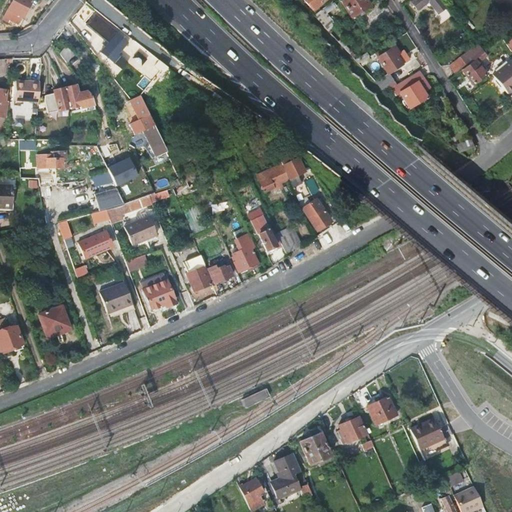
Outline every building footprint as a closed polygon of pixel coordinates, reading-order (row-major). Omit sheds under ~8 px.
[(31,0),(14,0),(3,21),(7,23),(9,20),(17,25),(18,23),(20,24),(23,19),(24,20),(33,1),(31,0)] [(304,0),(313,9),(322,0),(304,0)] [(366,0),(349,0),(343,5),(354,21),(372,8),(366,0)] [(414,0),(412,2),(418,10),(428,3),(437,14),(447,7),(440,0),(414,0)] [(511,0),(494,0),(494,1),(510,20),(511,17),(511,0)] [(128,43),(116,33),(101,53),(115,64),(121,56),(119,55),(128,43)] [(393,42),(377,52),(381,58),(379,59),(393,83),(407,74),(402,65),(405,63),(393,42)] [(480,45),(462,59),(464,62),(467,65),(468,66),(475,60),(486,52),(484,50),(480,45)] [(486,52),(475,60),(478,63),(488,55),(486,52)] [(58,57),(65,65),(69,61),(63,53),(58,57)] [(462,59),(450,67),(456,74),(467,65),(464,62),(462,59)] [(468,66),(462,71),(473,86),(487,75),(478,63),(475,60),(468,66)] [(511,60),(494,75),(508,94),(511,90),(511,60)] [(423,80),(419,72),(417,73),(396,86),(395,86),(392,88),(396,95),(400,93),(409,107),(426,97),(424,93),(430,90),(424,80),(423,80)] [(15,80),(13,100),(37,102),(39,82),(15,80)] [(170,82),(145,94),(151,105),(174,94),(170,82)] [(63,90),(70,110),(79,107),(80,109),(94,105),(93,101),(92,97),(88,93),(76,97),(73,87),(63,90)] [(45,99),(50,116),(69,110),(70,110),(63,90),(62,90),(54,93),(55,95),(45,99)] [(140,120),(130,125),(135,135),(146,129),(152,142),(155,141),(158,145),(162,143),(139,97),(130,101),(140,120)] [(35,122),(34,140),(41,140),(43,122),(35,122)] [(98,135),(97,148),(105,149),(106,137),(98,135)] [(275,150),(280,160),(294,154),(283,147),(275,150)] [(224,154),(227,163),(237,159),(233,149),(224,154)] [(52,156),(37,156),(37,169),(61,168),(61,164),(63,164),(63,161),(65,161),(65,153),(52,153),(52,156)] [(280,160),(293,188),(301,184),(299,177),(311,171),(303,161),(301,159),(294,154),(280,160)] [(108,165),(115,185),(137,177),(130,157),(108,165)] [(281,165),(256,176),(264,192),(273,188),(273,187),(288,180),(281,165)] [(92,176),(95,187),(113,181),(109,171),(92,176)] [(293,188),(299,201),(312,194),(306,182),(301,184),(293,188)] [(12,188),(0,186),(0,209),(11,210),(12,188)] [(94,195),(99,212),(105,210),(124,204),(116,189),(94,195)] [(141,199),(143,206),(152,203),(150,197),(141,199)] [(319,199),(303,207),(316,230),(331,222),(319,199)] [(332,202),(341,220),(344,218),(334,200),(332,202)] [(328,204),(339,222),(340,221),(341,220),(332,202),(328,204)] [(99,212),(64,222),(66,230),(109,218),(105,210),(99,212)] [(149,216),(124,226),(132,245),(157,235),(149,216)] [(261,234),(267,250),(278,245),(268,224),(257,229),(259,234),(261,234)] [(106,230),(77,242),(83,258),(106,249),(105,247),(112,244),(106,230)] [(233,255),(231,256),(237,271),(249,266),(250,269),(259,265),(251,248),(255,246),(250,233),(238,238),(242,249),(232,253),(233,255)] [(279,241),(285,253),(294,248),(289,237),(279,241)] [(188,266),(184,268),(193,289),(211,282),(202,261),(204,260),(200,250),(184,256),(188,266)] [(125,261),(128,271),(142,265),(138,256),(125,261)] [(215,265),(208,268),(213,281),(231,274),(227,265),(223,267),(222,266),(216,268),(215,265)] [(166,280),(143,289),(151,310),(159,306),(161,310),(176,304),(166,280)] [(99,292),(107,313),(131,303),(123,282),(99,292)] [(62,305),(38,313),(47,338),(59,333),(58,330),(69,326),(62,305)] [(0,352),(22,344),(15,327),(8,329),(3,316),(0,317),(0,352)] [(388,396),(367,407),(376,426),(397,415),(388,396)] [(338,426),(346,444),(365,435),(357,417),(338,426)] [(412,433),(420,450),(444,440),(435,419),(424,424),(425,427),(412,433)] [(333,433),(339,447),(346,444),(338,426),(334,428),(336,432),(333,433)] [(320,434),(299,443),(307,461),(328,451),(320,434)] [(362,445),(367,457),(376,453),(371,441),(362,445)] [(281,478),(271,483),(277,498),(299,489),(293,474),(300,472),(293,454),(274,462),(281,478)] [(452,489),(470,480),(464,468),(446,476),(452,489)] [(239,487),(246,501),(251,511),(263,505),(258,495),(262,492),(256,479),(239,487)] [(454,495),(461,511),(472,511),(471,510),(484,505),(475,486),(454,495)] [(418,491),(421,496),(428,492),(425,487),(418,491)] [(456,511),(448,494),(441,498),(447,511),(456,511)]
